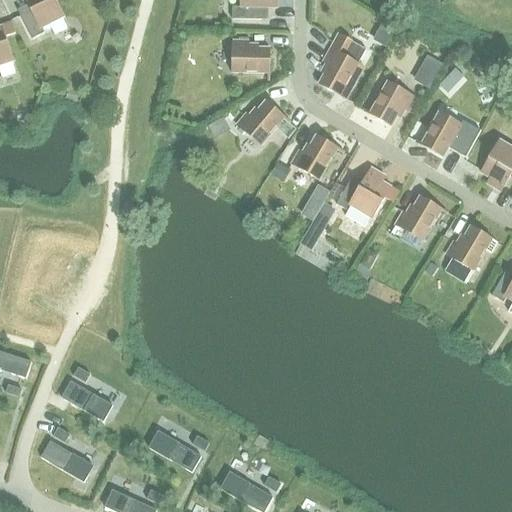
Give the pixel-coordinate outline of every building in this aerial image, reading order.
[(20,17),(31,40),(44,34),(41,29),(49,25),(54,35),(66,29),(61,19),(63,18),(54,0),(24,0),(30,12),(20,17)] [(276,0),(240,0),(240,8),(231,8),(231,20),(261,21),(261,9),(277,9),(276,0)] [(0,73),(2,78),(14,74),(11,64),(13,63),(5,38),(15,34),(12,24),(0,28),(0,73)] [(329,67),(318,86),(340,98),(358,66),(366,51),(338,35),(330,50),(322,63),(329,67)] [(232,42),(232,74),(269,75),(269,50),(248,50),(248,42),(232,42)] [(426,56),(421,65),(438,74),(442,65),(426,56)] [(453,69),(447,76),(456,84),(462,78),(453,69)] [(407,113),(415,99),(387,84),(369,116),(390,128),(401,109),(407,113)] [(236,126),(260,147),(284,119),(265,103),(251,119),(246,115),(236,126)] [(438,114),(421,147),(442,159),(448,149),(451,150),(464,158),(479,132),(463,122),(460,126),(438,114)] [(221,117),(206,126),(213,138),(228,129),(221,117)] [(291,165),(318,181),(337,150),(316,137),(305,156),(298,152),(291,165)] [(511,149),(499,142),(480,174),(489,180),(486,185),(500,193),(511,172),(511,149)] [(278,163),(270,175),(282,182),(290,170),(278,163)] [(352,177),(336,206),(348,213),(345,217),(352,222),(364,228),(369,219),(371,220),(384,199),(393,204),(399,194),(390,188),(381,183),(384,178),(371,170),(363,183),(352,177)] [(318,186),(301,215),(312,222),(323,204),(330,193),(318,186)] [(422,243),(441,211),(419,198),(408,217),(402,213),(394,226),(422,243)] [(310,226),(304,236),(315,243),(321,233),(310,226)] [(490,254),(496,245),(497,244),(470,228),(459,247),(453,243),(445,256),(473,272),(485,251),(490,254)] [(367,252),(359,266),(369,272),(377,257),(367,252)] [(429,265),(424,272),(433,278),(438,270),(429,265)] [(511,303),(511,305),(507,313),(511,315),(511,279),(504,274),(491,297),(503,304),(505,299),(511,303)] [(0,353),(0,371),(25,380),(30,364),(0,353)] [(90,376),(78,369),(73,378),(85,385),(90,376)] [(112,407),(70,383),(61,399),(103,424),(112,407)] [(18,399),(21,391),(8,387),(5,394),(18,399)] [(69,436),(57,429),(52,438),(64,445),(69,436)] [(201,458),(157,433),(148,449),(191,474),(201,458)] [(204,453),(209,444),(197,438),(192,446),(204,453)] [(92,468),(50,443),(40,459),(83,484),(92,468)] [(264,511),(272,499),(229,474),(220,491),(257,511),(264,511)] [(275,494),(280,485),(268,479),(263,487),(275,494)] [(163,497),(150,491),(146,500),(159,506),(163,497)] [(111,511),(155,511),(156,511),(112,492),(104,509),(111,511)]
